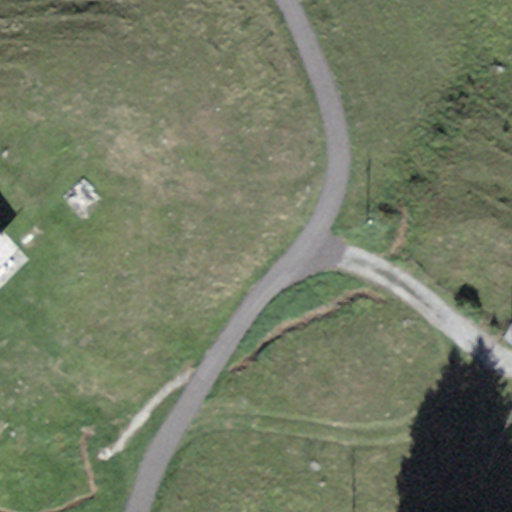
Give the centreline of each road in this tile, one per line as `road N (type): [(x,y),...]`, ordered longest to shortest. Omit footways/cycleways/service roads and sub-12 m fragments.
road 1 (track): [(277,0),(321,77),(327,204),(301,248),(239,316),(147,468),(134,511)]
road 2 (track): [(511,364),(375,263),(351,250),(301,248)]
